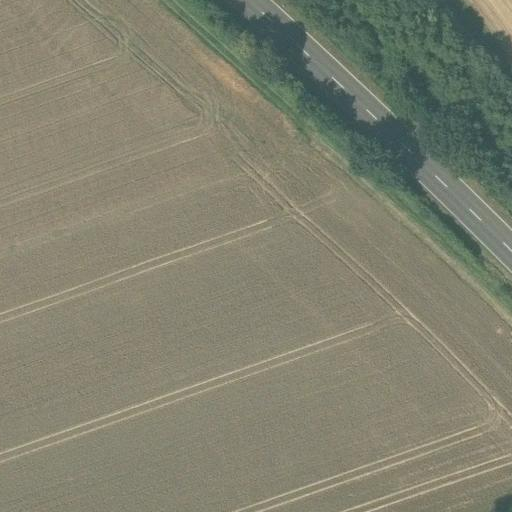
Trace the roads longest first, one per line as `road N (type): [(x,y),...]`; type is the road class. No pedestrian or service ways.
road 1 (track): [(511,329),(150,0)]
road 2 (primary): [(511,256),(243,0)]
